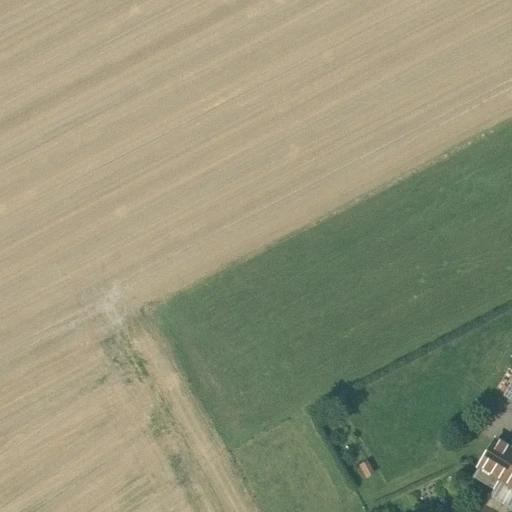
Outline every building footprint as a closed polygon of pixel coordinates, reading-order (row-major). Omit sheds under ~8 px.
[(511,371),(497,398),(511,407),(511,371)] [(511,452),(495,442),(479,467),(499,480),(511,487),(511,452)] [(499,480),(479,467),(472,478),(492,490),(499,480)] [(511,487),(499,480),(492,490),(488,497),(511,511),(511,487)] [(511,511),(488,497),(479,511),(511,511)]
